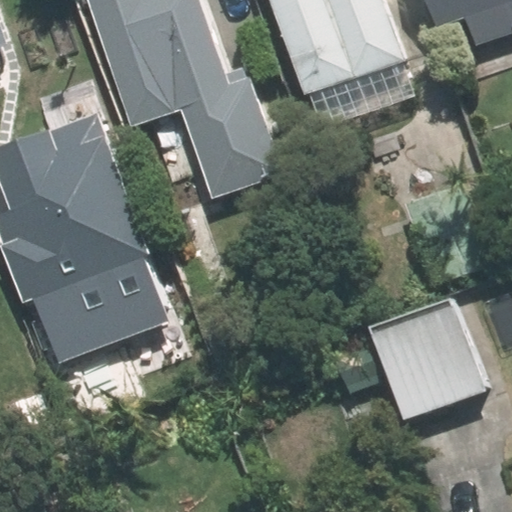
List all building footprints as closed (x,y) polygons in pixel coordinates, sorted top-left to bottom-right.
[(209,0),(96,0),(166,214),(208,200),(181,117),(242,97),(209,0)] [(281,0),(318,97),(321,96),(334,130),(420,99),(407,65),(413,62),(390,0),(281,0)] [(511,0),(439,0),(460,57),(511,37),(511,0)] [(104,333),(178,306),(109,117),(3,157),(23,215),(4,222),(35,307),(87,287),(104,333)] [(478,186),(413,209),(441,288),(507,264),(478,186)] [(493,396),(459,303),(382,329),(415,423),(493,396)]
